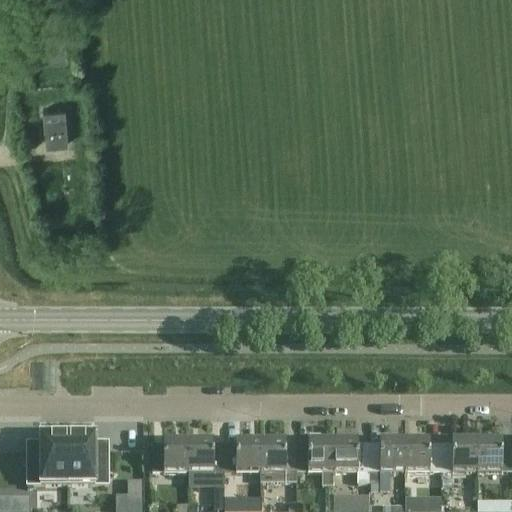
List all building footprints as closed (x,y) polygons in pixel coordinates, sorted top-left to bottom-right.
[(62,11),(33,13),(38,63),(66,61),(62,11)] [(64,110),(42,112),(46,147),(67,145),(64,110)] [(41,453),(28,453),(28,490),(69,489),(68,439),(41,439),(41,453)] [(96,439),(68,439),(69,489),(110,489),(109,453),(96,453),(96,439)] [(307,446),(307,449),(296,449),(296,476),(307,476),(307,478),(321,478),(320,490),(331,490),(332,478),(332,446),(321,446),(321,441),(319,439),(315,439),(309,439),(308,441),(308,446),(307,446)] [(369,449),(370,488),(378,488),(378,476),(380,476),(380,478),(405,478),(404,445),(380,445),(380,449),(369,449)] [(430,445),(404,445),(405,478),(430,477),(430,476),(441,476),(441,449),(430,449),(430,445)] [(452,445),(452,449),(441,449),(441,476),(452,476),(452,477),(477,477),(477,445),(452,445)] [(502,445),(477,445),(477,477),(502,477),(502,475),(511,475),(511,448),(502,449),(502,445)] [(162,446),(162,449),(151,449),(151,476),(162,476),(162,478),(187,478),(187,446),(162,446)] [(224,476),(224,449),(214,450),(214,446),(187,446),(187,478),(212,478),(212,476),(224,476)] [(235,449),(224,449),(224,476),(235,476),(235,478),(260,478),(260,446),(235,446),(235,449)] [(296,487),(296,476),(296,449),(285,449),(285,446),(260,446),(260,478),(260,487),(296,487)] [(358,446),(332,446),(332,478),(357,478),(356,487),(370,488),(369,449),(358,449),(358,446)] [(140,500),(140,485),(128,485),(128,500),(140,500)] [(333,499),(333,511),(368,511),(368,498),(333,499)]
